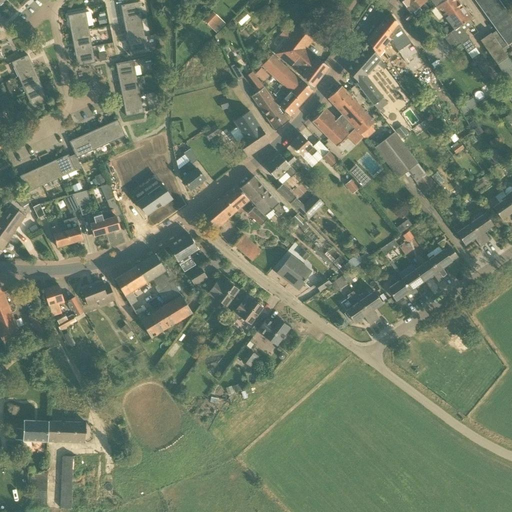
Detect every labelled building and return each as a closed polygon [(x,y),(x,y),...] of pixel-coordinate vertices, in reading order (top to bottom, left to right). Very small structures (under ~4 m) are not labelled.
[(399,0),(411,14),(428,0),(399,0)] [(458,0),(445,0),(436,6),(445,18),(451,14),(452,16),(465,9),(458,0)] [(474,0),(494,27),(497,31),(507,45),(508,46),(511,43),(511,18),(510,15),(498,0),(474,0)] [(124,22),(142,19),(138,2),(121,5),(124,22)] [(470,20),(472,18),(465,9),(452,16),(451,14),(445,18),(454,30),(452,32),(461,44),(461,45),(468,53),(475,47),(469,39),(470,38),(464,31),(473,24),(470,20)] [(71,32),(89,29),(85,12),(68,16),(71,32)] [(213,12),(205,21),(211,27),(219,18),(213,12)] [(391,38),(397,48),(405,41),(400,35),(403,31),(400,27),(400,26),(390,12),(379,25),(391,38)] [(306,49),(319,32),(319,31),(308,15),(276,55),(313,87),(328,67),(306,49)] [(98,18),(99,25),(107,23),(106,16),(98,18)] [(127,39),(145,35),(142,19),(124,22),(127,39)] [(382,49),(391,38),(379,25),(367,41),(370,45),(381,60),(382,61),(388,55),(382,49)] [(448,34),(449,33),(447,27),(441,30),(444,36),(448,34)] [(74,49),(92,46),(89,29),(71,32),(74,49)] [(502,49),(507,45),(497,31),(491,34),(502,49)] [(511,63),(502,49),(491,34),(491,33),(480,41),(498,65),(497,65),(511,86),(511,63)] [(127,39),(130,56),(148,52),(145,35),(127,39)] [(381,61),(381,60),(370,45),(346,71),(358,82),(357,83),(374,105),(378,101),(383,98),(366,76),(378,63),(384,70),(386,67),(381,61)] [(78,66),(95,63),(92,46),(74,49),(78,66)] [(100,61),(106,60),(105,52),(98,53),(100,61)] [(19,78),(35,70),(28,55),(12,62),(19,78)] [(290,116),(313,91),(301,80),(300,81),(272,55),(263,65),(282,83),(278,87),(280,89),(286,95),(284,99),(280,94),(275,100),(279,105),(290,116)] [(119,81),(137,78),(133,60),(116,64),(119,81)] [(26,93),(42,86),(35,70),(19,78),(26,93)] [(123,99),(140,95),(137,78),(119,81),(123,99)] [(283,114),(264,87),(257,78),(249,84),(256,93),(252,96),(276,131),(290,120),(284,113),(283,114)] [(42,86),(26,93),(33,109),(49,102),(42,86)] [(328,98),(331,101),(361,134),(374,122),(341,86),(328,98)] [(140,95),(123,99),(126,116),(144,113),(140,95)] [(219,99),(222,109),(229,107),(226,97),(219,99)] [(464,114),(471,109),(466,102),(459,107),(464,114)] [(20,115),(17,108),(8,111),(11,119),(20,115)] [(325,108),(315,118),(312,121),(336,146),(354,128),(341,114),(336,119),(325,108)] [(270,142),(267,138),(249,111),(234,121),(245,137),(237,142),(247,157),(270,142)] [(125,136),(121,127),(118,120),(102,127),(109,143),(125,136)] [(204,132),(209,139),(220,132),(215,124),(204,132)] [(93,151),(109,143),(102,127),(86,134),(93,151)] [(409,133),(404,127),(397,132),(402,139),(409,133)] [(480,127),(474,130),(478,135),(483,132),(480,127)] [(77,158),(93,151),(86,134),(69,141),(75,154),(77,158)] [(301,134),(290,145),(301,157),(307,152),(312,156),(317,151),(308,141),(301,134)] [(419,165),(418,165),(395,134),(386,140),(381,144),(376,148),(399,179),(408,173),(423,192),(434,184),(428,175),(427,176),(419,165)] [(464,148),(460,143),(452,149),(456,154),(464,148)] [(489,155),(494,162),(504,155),(497,146),(490,151),(491,153),(489,155)] [(190,161),(178,170),(184,178),(183,179),(191,190),(205,179),(197,168),(196,169),(192,164),(198,160),(191,148),(184,153),(190,161)] [(329,151),(322,158),(332,167),(338,161),(329,151)] [(82,169),(77,158),(75,154),(70,157),(68,154),(56,160),(64,177),(82,169)] [(290,166),(296,160),(292,154),(285,160),(280,154),(265,167),(274,177),(276,179),(285,171),(291,178),(296,173),(290,166)] [(45,185),(64,177),(56,160),(38,168),(45,185)] [(27,193),(45,185),(38,168),(20,176),(27,193)] [(439,186),(444,181),(436,172),(431,176),(439,186)] [(98,185),(105,182),(101,174),(95,177),(98,185)] [(364,175),(358,181),(364,186),(370,181),(364,175)] [(268,192),(256,178),(254,176),(240,188),(255,204),(268,192)] [(353,179),(345,185),(352,194),(360,188),(353,179)] [(157,208),(174,198),(163,181),(136,197),(148,214),(157,208)] [(83,189),(80,183),(72,186),(75,192),(83,189)] [(114,197),(109,184),(101,187),(106,201),(114,197)] [(214,230),(249,200),(237,184),(201,214),(214,230)] [(309,210),(306,208),(283,184),(277,190),(300,214),(303,216),(309,210)] [(22,207),(30,202),(23,190),(15,195),(22,207)] [(73,195),(79,207),(90,203),(87,191),(73,195)] [(279,203),(278,203),(268,192),(255,204),(265,216),(265,215),(272,209),(276,213),(278,216),(284,212),(277,205),(279,203)] [(80,209),(79,207),(73,195),(63,198),(70,213),(80,209)] [(511,214),(511,203),(506,195),(505,195),(507,198),(493,208),(502,220),(511,213),(511,214)] [(316,196),(309,203),(315,209),(322,202),(316,196)] [(486,209),(482,203),(477,206),(481,212),(486,209)] [(45,216),(40,205),(34,208),(39,219),(45,216)] [(25,216),(19,211),(13,207),(0,223),(0,236),(8,243),(25,216)] [(254,207),(248,213),(261,225),(267,219),(254,207)] [(103,220),(107,233),(120,229),(114,210),(109,211),(111,218),(103,220)] [(107,233),(103,220),(101,212),(88,216),(94,237),(107,233)] [(471,223),(485,243),(490,240),(484,232),(493,225),(485,214),(471,223)] [(83,240),(77,220),(77,217),(64,221),(67,231),(66,231),(70,244),(83,240)] [(471,223),(471,224),(467,217),(453,227),(465,245),(475,239),(480,247),(485,243),(471,223)] [(407,219),(402,223),(406,229),(412,225),(407,219)] [(70,244),(66,231),(58,234),(56,227),(51,228),(57,247),(70,244)] [(409,231),(403,236),(408,242),(414,238),(409,231)] [(168,246),(179,264),(181,267),(202,255),(188,233),(168,246)] [(252,261),(261,251),(243,234),(234,245),(252,261)] [(352,235),(346,240),(350,246),(357,241),(352,235)] [(439,247),(447,241),(443,235),(435,240),(439,247)] [(394,246),(396,248),(399,245),(395,239),(381,249),(385,255),(386,255),(387,252),(392,249),(393,245),(394,246)] [(325,254),(324,255),(316,246),(312,249),(331,269),(335,273),(338,269),(325,254)] [(443,268),(452,262),(458,258),(451,247),(445,251),(444,250),(429,260),(443,280),(448,276),(443,268)] [(310,255),(303,250),(299,255),(305,260),(310,255)] [(167,304),(148,316),(140,321),(151,338),(192,313),(155,254),(153,256),(115,279),(131,305),(137,302),(131,292),(151,279),(167,304)] [(298,290),(300,288),(304,282),(305,283),(306,281),(305,279),(311,271),(291,256),(277,274),(298,290)] [(439,283),(443,280),(429,260),(416,270),(424,281),(433,275),(439,283)] [(208,279),(200,266),(188,274),(195,286),(208,279)] [(415,288),(424,281),(416,270),(402,280),(416,299),(420,296),(415,288)] [(374,279),(377,284),(383,281),(379,275),(374,279)] [(330,285),(335,293),(347,284),(342,276),(332,283),(330,285)] [(330,285),(332,283),(325,277),(315,284),(320,292),(330,285)] [(226,307),(239,290),(227,281),(224,285),(217,280),(208,293),(226,307)] [(411,303),(416,299),(402,280),(388,289),(396,301),(405,295),(411,303)] [(115,300),(109,284),(103,287),(101,282),(81,289),(88,306),(98,302),(99,306),(115,300)] [(0,335),(0,336),(18,329),(0,285),(0,335)] [(57,315),(61,314),(62,313),(59,303),(64,302),(59,285),(43,289),(49,307),(50,306),(53,316),(57,315)] [(374,321),(359,299),(359,300),(353,291),(347,295),(354,305),(346,311),(354,323),(364,316),(369,324),(374,321)] [(359,299),(374,321),(379,318),(373,310),(383,303),(374,291),(365,298),(364,296),(359,299)] [(75,297),(68,301),(78,320),(85,316),(83,313),(80,306),(75,297)] [(250,325),(263,308),(261,306),(262,305),(258,302),(257,303),(253,300),(250,305),(243,300),(234,312),(239,315),(239,316),(250,325)] [(28,317),(42,340),(52,334),(38,311),(28,317)] [(61,330),(76,321),(74,318),(73,317),(72,314),(66,317),(65,315),(64,314),(58,317),(55,318),(60,326),(59,326),(60,328),(61,330)] [(277,345),(290,328),(277,318),(274,322),(267,317),(261,325),(257,331),(277,345)] [(257,332),(257,331),(261,325),(257,322),(252,328),(257,332)] [(127,324),(121,329),(129,338),(134,334),(131,331),(132,330),(127,324)] [(69,335),(68,334),(67,333),(63,335),(65,337),(70,348),(74,346),(69,335)] [(241,359),(241,360),(250,366),(258,356),(249,350),(253,344),(250,342),(239,357),(241,359)] [(95,373),(112,364),(108,357),(92,366),(95,373)] [(241,391),(239,384),(233,386),(235,393),(241,391)] [(16,439),(23,440),(47,441),(48,421),(23,420),(23,428),(16,428),(16,439)] [(47,441),(85,443),(86,423),(48,421),(47,441)] [(62,455),(60,507),(71,508),(73,456),(62,455)] [(51,473),(30,473),(30,507),(51,507),(51,473)]
